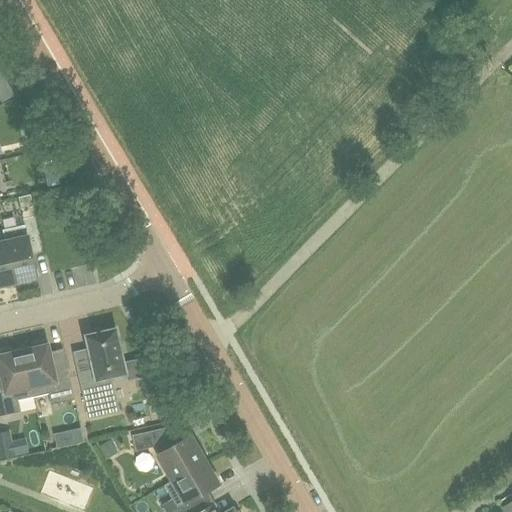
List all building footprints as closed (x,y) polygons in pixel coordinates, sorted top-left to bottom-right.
[(105,0),(65,0),(76,26),(111,12),(105,0)] [(11,97),(20,92),(12,77),(3,82),(11,97)] [(18,197),(21,209),(33,206),(30,194),(18,197)] [(25,224),(3,229),(15,282),(37,277),(32,253),(43,251),(35,215),(23,218),(25,224)] [(0,285),(15,282),(3,229),(2,229),(5,241),(0,241),(0,285)] [(153,374),(143,357),(123,362),(121,356),(124,353),(122,345),(119,343),(115,330),(102,333),(99,331),(91,332),(89,336),(86,336),(94,369),(79,373),(86,406),(115,399),(111,378),(126,374),(127,380),(153,374)] [(33,348),(23,351),(33,398),(48,394),(51,405),(75,400),(68,369),(58,372),(57,369),(53,367),(48,345),(46,346),(43,342),(34,344),(33,348)] [(33,398),(23,351),(12,353),(9,350),(1,352),(0,353),(0,369),(4,387),(0,388),(0,417),(21,412),(18,401),(33,398)] [(156,414),(166,420),(172,409),(162,403),(156,414)] [(157,454),(172,481),(205,462),(190,436),(172,446),(170,443),(167,445),(158,430),(131,435),(136,451),(156,446),(160,453),(157,454)] [(218,485),(205,462),(172,481),(178,491),(170,495),(172,499),(162,505),(166,511),(197,511),(191,500),(218,485)] [(96,510),(101,488),(57,479),(52,502),(96,510)] [(511,511),(511,501),(503,507),(505,511),(511,511)]
